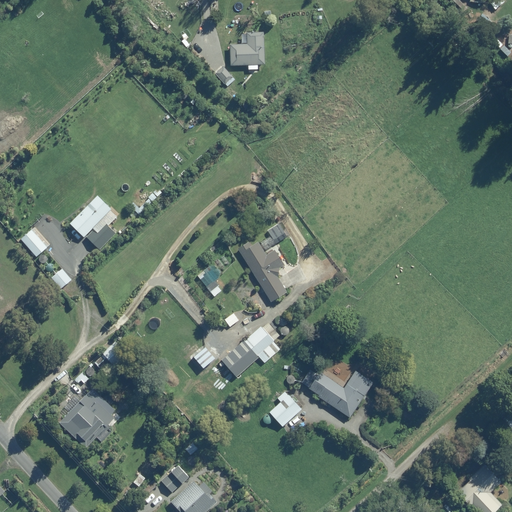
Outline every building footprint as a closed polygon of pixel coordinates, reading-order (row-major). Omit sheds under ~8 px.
[(230,66),(246,65),(247,70),(257,70),(256,65),(264,65),(263,34),(246,34),(247,43),(229,44),(230,66)] [(213,74),(227,87),(234,79),(220,66),(213,74)] [(99,220),(109,210),(95,196),(68,224),(82,238),(84,236),(99,220)] [(114,234),(99,220),(84,236),(99,250),(114,234)] [(278,223),(265,230),(271,240),(284,232),(278,223)] [(19,239),(34,257),(46,247),(31,229),(19,239)] [(278,279),(278,266),(281,264),(272,249),(263,254),(255,241),(238,252),(268,301),(285,291),(278,279)] [(195,276),(212,297),(221,290),(214,281),(220,276),(210,264),(195,276)] [(50,278),(59,289),(70,280),(61,268),(50,278)] [(229,327),(239,319),(233,312),(223,320),(229,327)] [(242,338),(218,360),(235,379),(259,357),(242,338)] [(115,340),(101,352),(110,363),(124,351),(115,340)] [(100,369),(107,362),(102,357),(95,364),(100,369)] [(316,397),(348,417),(371,383),(353,371),(342,388),(318,372),(315,376),(307,370),(299,382),(318,395),(316,397)] [(82,373),(74,381),(77,384),(80,381),(83,384),(88,379),(82,373)] [(84,449),(113,418),(110,415),(115,410),(92,388),(57,423),(84,449)] [(281,427),(300,409),(283,390),(275,398),(278,401),(267,412),(281,427)] [(511,429),(511,409),(502,418),(511,429)] [(160,481),(171,492),(189,475),(176,462),(166,471),(168,473),(160,481)] [(500,481),(484,464),(483,463),(467,478),(470,481),(456,494),(468,507),(470,505),(476,511),(492,511),(501,504),(489,492),(500,481)] [(197,487),(192,481),(169,502),(178,511),(204,511),(215,502),(207,494),(210,491),(202,482),(197,487)]
